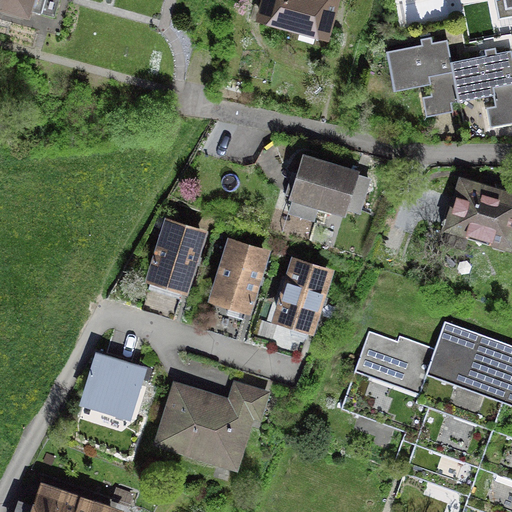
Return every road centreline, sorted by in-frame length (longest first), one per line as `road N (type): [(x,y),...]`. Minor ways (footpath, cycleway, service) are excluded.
road 1 (residential): [(293,373),(104,318),(12,511)]
road 2 (residential): [(183,102),(414,153),(511,153)]
